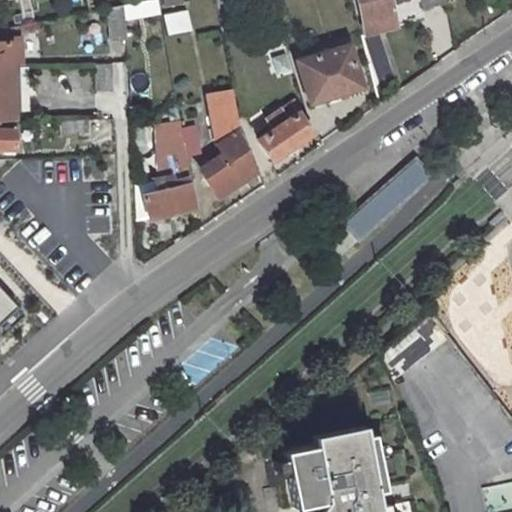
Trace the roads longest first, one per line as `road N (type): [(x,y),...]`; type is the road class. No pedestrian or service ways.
road 1 (residential): [(139,295),(511,40)]
road 2 (residential): [(139,295),(124,257),(121,80)]
road 3 (unknown): [(435,130),(267,254)]
road 4 (residential): [(0,419),(139,295)]
